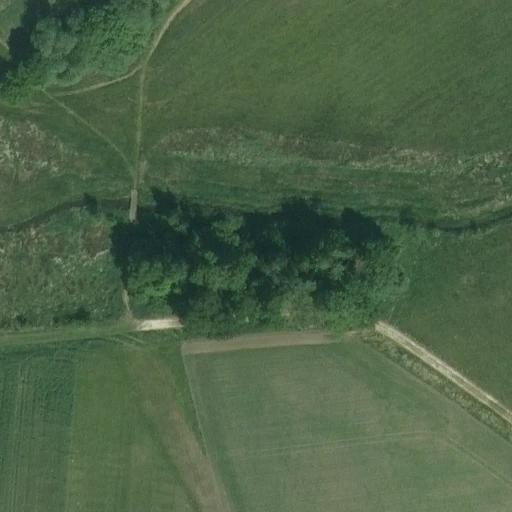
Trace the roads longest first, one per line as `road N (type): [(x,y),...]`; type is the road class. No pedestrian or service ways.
road 1 (track): [(132,326),(307,315),(359,320),(511,422)]
road 2 (track): [(0,347),(132,326)]
